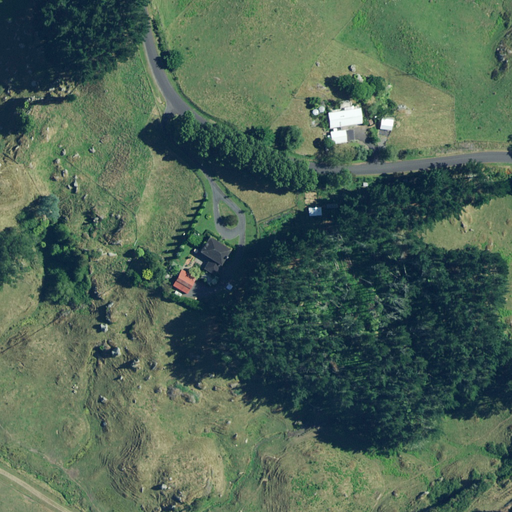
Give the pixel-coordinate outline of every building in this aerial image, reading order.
[(361,123),(358,108),(327,113),(330,128),(361,123)] [(322,125),(320,117),(311,119),(313,127),(322,125)] [(336,128),(336,131),(330,132),(332,144),(354,141),(353,129),(340,131),(340,128),(336,128)] [(201,236),(193,232),(189,239),(196,244),(201,236)] [(204,245),(200,253),(210,259),(206,264),(203,269),(214,276),(230,250),(209,237),(204,245)] [(189,290),(196,278),(181,269),(174,281),(172,286),(186,294),(189,290)]
